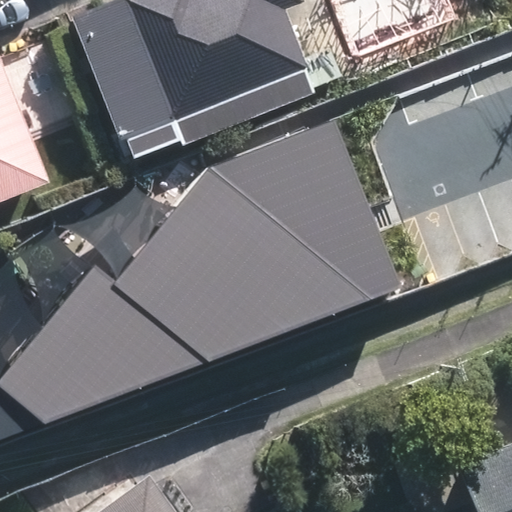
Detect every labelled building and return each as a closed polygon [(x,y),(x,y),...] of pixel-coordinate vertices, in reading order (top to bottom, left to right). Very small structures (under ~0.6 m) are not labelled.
[(132,0),(174,108),(305,58),(284,3),(293,0),(132,0)] [(431,0),(334,0),(359,63),(443,30),(431,0)] [(0,194),(49,176),(3,57),(0,57),(0,194)] [(366,125),(277,159),(334,308),(470,256),(436,169),(390,186),(366,125)] [(298,223),(236,247),(260,310),(322,286),(298,223)] [(175,225),(67,266),(105,363),(212,322),(175,225)] [(511,511),(511,456),(463,473),(476,511),(511,511)] [(172,511),(151,482),(109,511),(172,511)]
